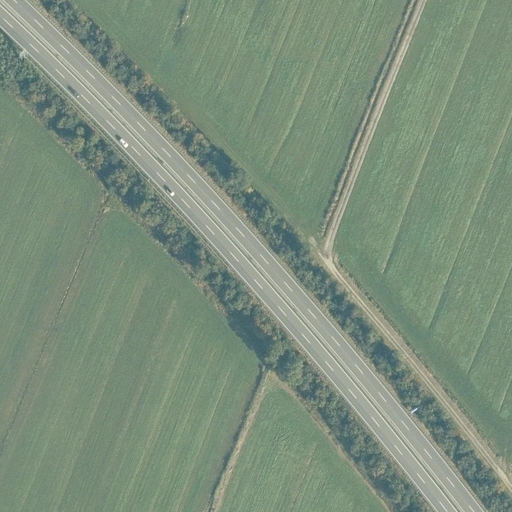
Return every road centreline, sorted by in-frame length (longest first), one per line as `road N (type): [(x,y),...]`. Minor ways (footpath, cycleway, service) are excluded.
road 1 (motorway): [(470,511),(215,209),(8,0)]
road 2 (motorway): [(0,20),(200,222),(444,511)]
road 3 (track): [(511,491),(318,252)]
